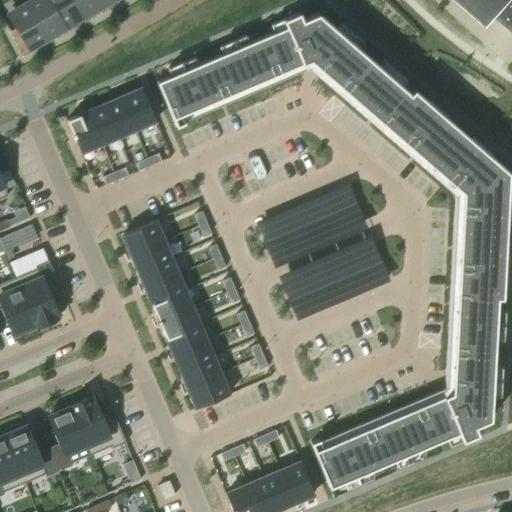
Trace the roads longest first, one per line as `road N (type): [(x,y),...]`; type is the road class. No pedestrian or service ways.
road 1 (residential): [(202,161),(307,120),(357,163)]
road 2 (residential): [(404,214),(252,278)]
road 3 (residential): [(398,289),(393,340),(300,381)]
road 4 (residential): [(168,441),(300,381)]
road 5 (residential): [(0,416),(134,361)]
road 6 (residential): [(357,163),(227,218)]
road 7 (residential): [(73,213),(202,161)]
road 8 (residential): [(281,339),(398,289)]
road 9 (residential): [(114,315),(0,365)]
